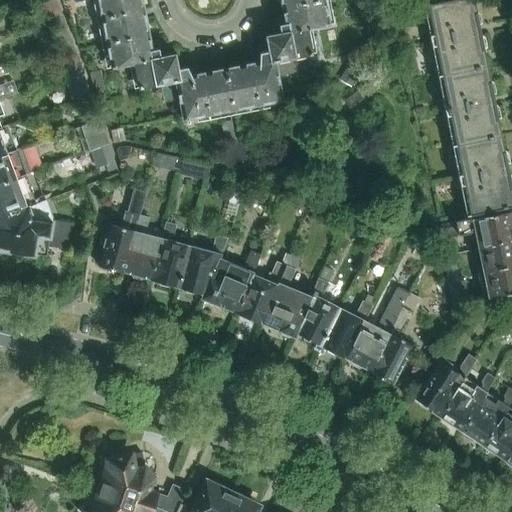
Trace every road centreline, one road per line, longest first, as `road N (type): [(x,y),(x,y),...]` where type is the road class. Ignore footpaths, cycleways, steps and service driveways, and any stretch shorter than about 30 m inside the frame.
road 1 (tertiary): [(418,511),(226,402),(128,366),(0,335)]
road 2 (residential): [(168,0),(184,26),(207,37),(239,27),(249,0)]
